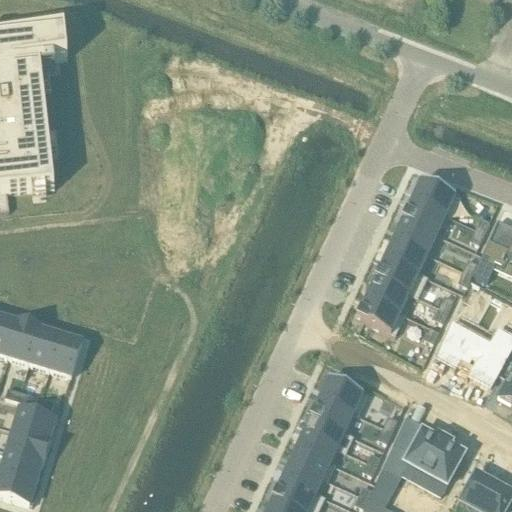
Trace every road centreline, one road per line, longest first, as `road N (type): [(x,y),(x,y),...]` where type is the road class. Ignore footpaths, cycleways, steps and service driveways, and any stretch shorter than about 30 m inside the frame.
road 1 (residential): [(296,328),(511,445)]
road 2 (residential): [(211,511),(296,328)]
road 3 (residential): [(296,328),(379,149)]
road 4 (unclassified): [(429,58),(283,0)]
road 5 (residential): [(379,149),(511,198)]
